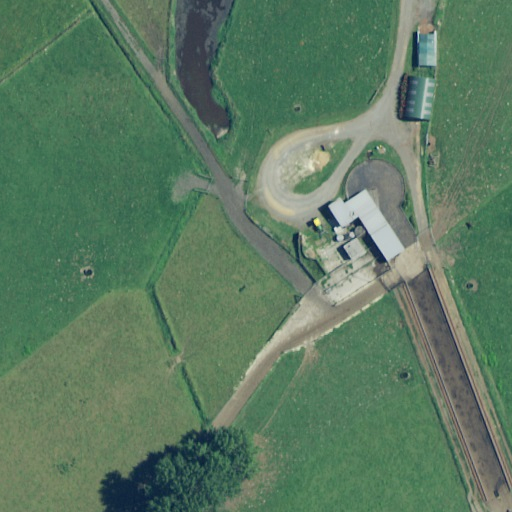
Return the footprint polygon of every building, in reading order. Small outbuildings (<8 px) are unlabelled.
[(434,66),(435,31),(421,31),(419,65),(434,66)] [(434,79),(409,76),(406,117),(431,119),(434,79)] [(362,224),(352,231),(348,234),(351,238),(355,236),(357,240),(368,233),(387,262),(404,250),(388,226),(365,190),(346,202),(342,198),(327,207),(341,228),(358,217),(362,224)] [(364,252),(357,239),(344,246),(352,259),(364,252)] [(381,276),(374,264),(327,293),(334,305),(381,276)]
